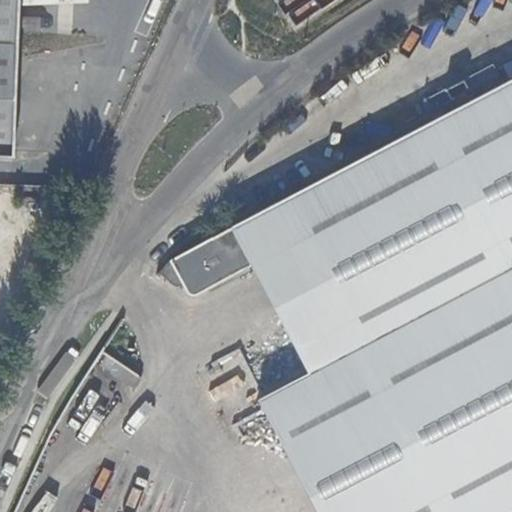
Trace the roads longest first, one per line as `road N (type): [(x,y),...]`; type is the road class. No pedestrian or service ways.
road 1 (unclassified): [(67,296),(292,75)]
road 2 (unclassified): [(67,296),(184,26)]
road 3 (unknown): [(120,0),(43,140),(0,158)]
road 4 (unknown): [(191,389),(117,429),(42,511)]
road 5 (unknown): [(96,266),(137,297),(191,389)]
road 6 (unclassified): [(0,436),(67,296)]
road 7 (unclassified): [(292,75),(406,0)]
road 8 (unknown): [(241,511),(191,389)]
road 9 (unclassified): [(292,75),(234,67),(184,26)]
